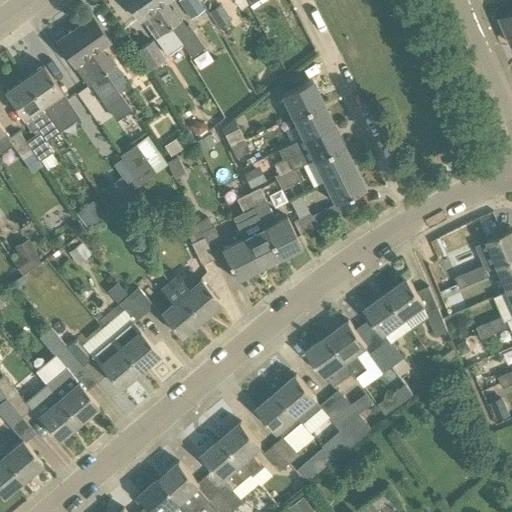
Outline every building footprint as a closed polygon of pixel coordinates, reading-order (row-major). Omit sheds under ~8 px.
[(142,19),(156,38),(168,55),(183,44),(171,27),(151,0),(125,0),(140,21),(142,19)] [(151,0),(171,27),(183,44),(191,57),(205,47),(189,24),(186,27),(174,9),(171,11),(166,2),(168,0),(151,0)] [(205,9),(199,0),(181,0),(179,1),(192,19),(205,9)] [(218,0),(199,0),(205,9),(210,16),(211,15),(225,38),(235,32),(221,9),(223,7),(218,0)] [(511,12),(501,18),(511,44),(511,12)] [(75,29),(118,94),(125,89),(127,88),(124,84),(127,82),(108,55),(106,57),(100,48),(110,41),(93,16),(75,29)] [(106,102),(118,94),(75,29),(57,41),(88,85),(92,83),(106,102)] [(141,50),(153,69),(165,61),(153,42),(141,50)] [(25,79),(43,105),(54,97),(63,110),(71,105),(44,65),(25,79)] [(31,113),(43,105),(25,79),(5,92),(32,131),(40,126),(31,113)] [(292,116),(323,101),(313,80),(282,95),(292,116)] [(323,101),(292,116),(303,138),(334,123),(323,101)] [(190,126),(198,136),(208,128),(204,123),(196,121),(190,126)] [(0,123),(0,149),(12,141),(14,145),(13,146),(30,172),(41,165),(38,161),(33,151),(26,141),(19,131),(10,138),(0,123)] [(345,145),(334,123),(303,138),(278,150),(283,161),(275,165),(280,176),(294,169),(314,160),(345,145)] [(239,129),(226,135),(231,147),(245,140),(239,129)] [(33,151),(38,161),(53,152),(40,132),(26,141),(33,151)] [(204,152),(217,145),(211,134),(197,141),(204,152)] [(171,156),(183,148),(176,138),(164,145),(171,156)] [(231,147),(237,158),(250,151),(245,140),(231,147)] [(119,155),(139,183),(155,172),(153,169),(136,145),(136,144),(119,155)] [(314,160),(324,182),(355,167),(345,145),(314,160)] [(246,160),(248,165),(256,161),(254,156),(246,160)] [(167,162),(174,178),(186,173),(178,157),(167,162)] [(251,188),(266,181),(259,166),(244,173),(251,188)] [(366,188),(355,167),(324,182),(335,203),(366,188)] [(299,181),(294,169),(280,176),(286,188),(299,181)] [(129,191),(121,178),(104,189),(113,202),(129,191)] [(268,193),(278,188),(275,181),(264,186),(268,193)] [(248,194),(258,213),(280,258),(302,248),(287,217),(276,222),(260,188),(248,194)] [(236,224),(243,238),(258,269),(280,258),(258,213),(248,194),(237,200),(246,219),(236,224)] [(290,201),(299,218),(310,213),(301,196),(290,201)] [(93,200),(76,213),(87,228),(104,215),(93,200)] [(317,227),(316,227),(311,215),(299,221),(305,233),(317,227)] [(214,226),(212,227),(201,233),(204,237),(208,246),(220,240),(214,226)] [(499,266),(511,260),(511,229),(488,240),(499,266)] [(208,246),(204,237),(191,243),(202,265),(214,259),(208,246)] [(236,280),(258,269),(243,238),(221,249),(236,280)] [(12,260),(22,275),(40,262),(29,239),(14,246),(19,256),(12,260)] [(487,240),(478,243),(486,263),(495,259),(487,240)] [(81,242),(68,252),(77,264),(91,253),(81,242)] [(511,260),(499,266),(510,291),(511,289),(511,260)] [(485,265),(471,271),(475,282),(490,276),(485,265)] [(475,282),(471,271),(456,278),(460,289),(475,282)] [(170,282),(201,319),(221,302),(201,279),(190,288),(179,275),(170,282)] [(387,294),(404,319),(426,303),(408,278),(387,294)] [(108,290),(119,304),(122,302),(129,296),(117,282),(108,290)] [(201,319),(170,282),(162,290),(173,303),(161,313),(181,336),(201,319)] [(129,296),(144,314),(153,306),(138,289),(129,296)] [(404,319),(387,294),(365,309),(383,334),(404,319)] [(144,314),(129,296),(119,304),(133,321),(134,323),(144,314)] [(448,332),(439,310),(427,315),(436,337),(448,332)] [(511,319),(509,320),(507,315),(492,322),(497,333),(511,326),(511,327),(511,319)] [(328,336),(354,372),(357,376),(368,369),(357,353),(367,345),(349,320),(328,336)] [(160,354),(134,323),(133,321),(112,338),(140,371),(160,354)] [(497,333),(492,322),(478,328),(482,339),(497,333)] [(52,391),(59,399),(79,422),(99,405),(72,374),(83,365),(68,348),(51,328),(39,338),(54,355),(35,371),(52,391)] [(354,372),(328,336),(307,351),(325,376),(334,387),(354,372)] [(112,338),(92,355),(93,356),(120,388),(140,371),(112,338)] [(68,348),(83,365),(93,356),(92,355),(78,339),(68,348)] [(389,339),(379,348),(393,366),(401,377),(412,368),(389,339)] [(466,342),(458,346),(462,354),(471,351),(466,342)] [(393,366),(379,348),(369,355),(384,374),(393,366)] [(442,370),(459,354),(455,348),(436,362),(442,370)] [(503,388),(511,384),(511,371),(499,377),(503,388)] [(0,390),(6,398),(21,416),(30,407),(3,375),(0,377),(0,390)] [(303,421),(320,407),(322,405),(321,405),(316,399),(317,398),(297,375),(277,392),(303,421)] [(405,385),(395,392),(402,403),(413,396),(405,385)] [(331,397),(365,439),(375,431),(362,416),(375,405),(366,394),(353,406),(340,390),(331,397)] [(279,431),(284,437),(287,441),(287,440),(306,425),(303,421),(277,392),(257,408),(277,432),(279,431)] [(365,439),(331,397),(321,405),(322,405),(320,407),(341,431),(353,446),(355,448),(365,439)] [(21,416),(6,398),(0,402),(0,410),(11,424),(21,416)] [(59,439),(79,422),(59,399),(39,416),(59,439)] [(509,415),(502,399),(491,404),(498,420),(509,415)] [(242,421),(222,439),(250,472),(252,474),(262,465),(252,453),(262,445),(242,421)] [(287,441),(284,437),(275,445),(291,463),(300,455),(287,440),(287,441)] [(3,456),(23,480),(43,463),(23,439),(3,456)] [(223,478),(228,484),(231,488),(232,487),(250,472),(222,439),(202,456),(222,479),(223,478)] [(280,471),(291,463),(275,445),(265,453),(280,471)] [(0,493),(3,497),(23,480),(3,456),(0,452),(0,493)] [(189,511),(195,511),(210,500),(210,499),(199,487),(201,485),(180,461),(160,478),(189,511)] [(316,474),(306,462),(297,470),(308,482),(316,474)] [(189,511),(160,478),(140,495),(154,511),(189,511)] [(231,488),(228,484),(219,492),(235,510),(245,502),(232,487),(231,488)] [(210,499),(210,500),(220,511),(232,511),(235,510),(219,492),(210,499)] [(288,507),(291,511),(315,511),(305,496),(288,507)]
